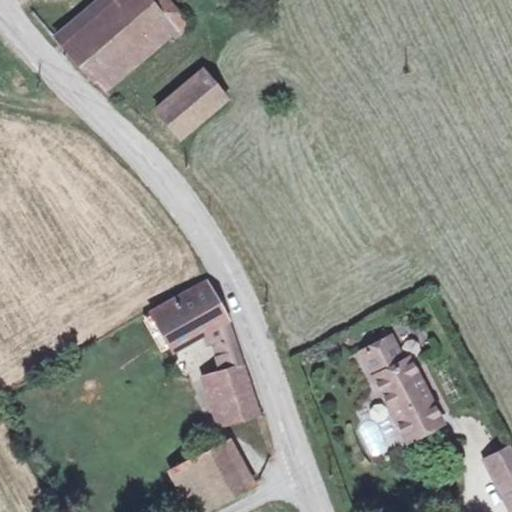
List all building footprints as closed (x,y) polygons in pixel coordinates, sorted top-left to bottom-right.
[(148,0),(128,0),(90,33),(80,20),(58,39),(95,76),(165,15),(148,0)] [(102,0),(80,20),(90,33),(128,0),(102,0)] [(174,0),(148,0),(165,15),(95,76),(109,91),(179,30),(183,35),(189,29),(186,24),(192,17),(174,0)] [(181,139),(228,98),(208,75),(160,113),(181,139)] [(200,280),(143,313),(165,348),(199,329),(203,343),(208,341),(223,372),(209,377),(228,423),(260,413),(223,317),(200,280)] [(421,429),(441,418),(415,362),(408,366),(393,337),(362,353),(407,448),(425,439),(421,429)] [(193,370),(208,372),(211,354),(195,352),(193,370)] [(446,428),(441,418),(421,429),(425,439),(446,428)] [(370,458),(389,450),(374,419),(356,428),(370,458)] [(176,473),(197,511),(201,511),(249,487),(225,445),(176,473)] [(497,490),(511,480),(511,453),(510,450),(484,464),(497,490)] [(511,511),(511,480),(497,490),(508,511),(511,511)]
